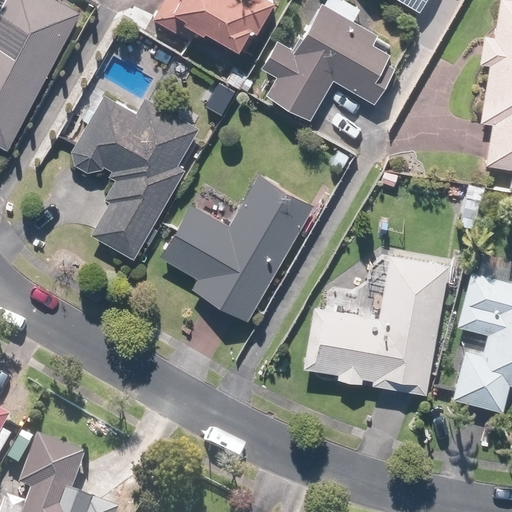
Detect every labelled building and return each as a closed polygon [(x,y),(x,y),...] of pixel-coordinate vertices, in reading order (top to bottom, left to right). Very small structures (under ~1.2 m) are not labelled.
[(0,147),(4,149),(79,10),(59,0),(1,0),(0,2),(0,147)] [(159,0),(149,19),(186,39),(190,31),(232,53),(243,32),(249,35),(268,0),(159,0)] [(376,40),(377,38),(350,20),(357,10),(341,0),(318,0),(287,46),(274,37),(255,66),(270,76),(258,94),(304,125),(334,80),(370,105),(396,67),(383,58),(390,49),(376,40)] [(386,0),(417,17),(426,0),(386,0)] [(511,189),(511,179),(511,1),(502,0),(495,0),(491,36),(478,34),(474,65),(487,67),(479,120),(488,121),(482,168),(491,170),(489,186),(511,189)] [(195,125),(141,95),(131,111),(101,95),(69,153),(72,163),(84,171),(97,168),(100,165),(111,171),(98,195),(102,197),(82,234),(130,261),(184,165),(175,160),(195,125)] [(244,320),(310,206),(256,174),(227,224),(189,202),(158,255),(198,278),(191,289),(244,320)] [(511,278),(507,278),(510,258),(470,250),(456,325),(485,330),(483,344),(454,339),(442,400),(502,411),(507,382),(511,390),(511,278)] [(445,265),(385,255),(375,315),(309,305),(300,366),(337,371),(336,378),(358,381),(358,379),(368,381),(367,386),(424,395),(445,265)] [(7,420),(0,415),(0,452),(10,436),(1,431),(7,420)] [(78,511),(62,506),(81,455),(34,438),(16,488),(28,492),(20,511),(78,511)]
